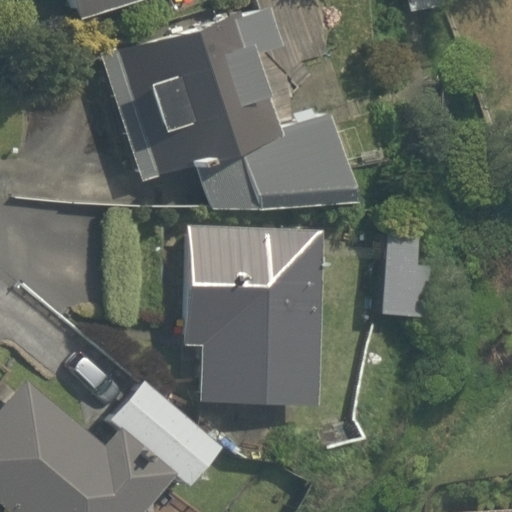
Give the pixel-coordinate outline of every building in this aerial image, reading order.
[(111,0),(59,0),(64,16),(111,0)] [(393,0),(395,9),(426,3),(425,0),(393,0)] [(244,207),(339,199),(312,111),(265,127),(243,51),(271,45),(256,4),(230,13),(227,6),(86,51),(126,177),(177,157),(195,207),(244,207)] [(153,219),(113,216),(106,310),(146,313),(153,219)] [(302,402),(308,227),(171,224),(167,342),(186,342),(183,399),(302,402)] [(402,314),(406,263),(398,262),(401,225),(371,224),(364,313),(402,314)] [(120,511),(157,470),(105,424),(87,444),(12,376),(0,389),(0,511),(120,511)] [(96,417),(105,424),(157,470),(172,483),(206,443),(130,377),(96,417)]
